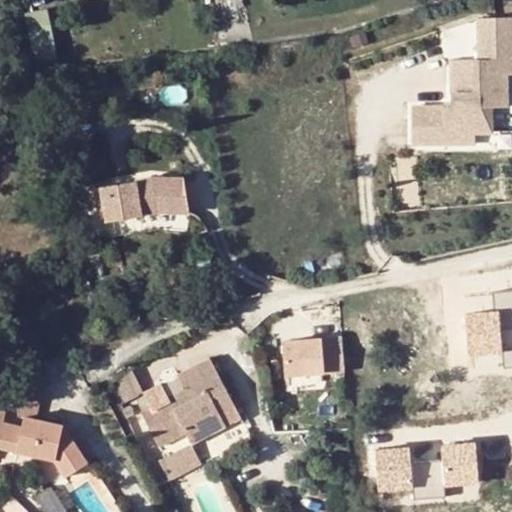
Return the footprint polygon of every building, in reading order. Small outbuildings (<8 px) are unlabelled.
[(27,10),(37,58),(59,54),(49,6),(27,10)] [(478,60),(451,60),(452,106),(412,107),(413,145),(446,144),(446,133),(476,133),(492,132),(492,107),(507,107),(507,75),(511,74),(511,17),(478,18),(478,60)] [(476,133),(446,133),(446,144),(476,144),(476,133)] [(144,178),(99,186),(105,222),(149,214),(144,178)] [(465,310),(467,353),(504,351),(505,366),(511,365),(511,287),(494,289),(495,308),(465,310)] [(345,370),(343,335),(283,339),(286,374),(345,370)] [(186,406),(178,410),(182,418),(163,427),(157,415),(148,421),(145,422),(163,456),(188,443),(194,453),(229,434),(224,425),(241,416),(215,367),(184,383),(190,397),(183,401),(186,406)] [(23,417),(32,419),(41,384),(22,380),(21,373),(8,376),(16,416),(23,417)] [(170,393),(167,394),(172,407),(176,404),(170,393)] [(174,412),(172,407),(167,394),(151,402),(152,404),(157,415),(163,427),(182,418),(178,410),(174,412)] [(186,406),(183,401),(176,404),(178,410),(186,406)] [(148,421),(157,415),(152,404),(143,409),(148,421)] [(32,419),(23,417),(21,428),(1,423),(3,413),(0,411),(0,448),(55,461),(65,478),(86,463),(67,431),(60,435),(62,426),(32,419)] [(446,485),(480,483),(478,440),(441,442),(442,458),(413,460),(412,445),(375,447),(378,495),(447,491),(446,485)]
